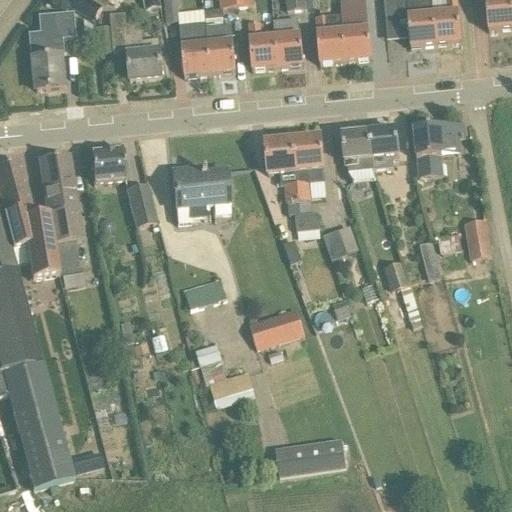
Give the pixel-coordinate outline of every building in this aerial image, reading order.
[(103,10),(84,0),(73,0),(68,10),(95,25),(103,10)] [(159,0),(142,0),(145,14),(161,11),(159,0)] [(178,26),(177,17),(180,17),(178,0),(164,0),(167,27),(178,26)] [(223,13),(238,12),(236,0),(219,0),(221,13),(223,13)] [(236,0),(238,12),(253,10),(252,0),(236,0)] [(307,15),(305,0),(286,0),(288,17),(307,15)] [(305,0),(307,15),(320,14),(318,0),(305,0)] [(434,19),(433,2),(417,3),(416,0),(384,0),(386,23),(408,21),(411,53),(437,51),(434,19)] [(511,6),(511,2),(498,3),(497,0),(486,0),(487,4),(486,4),(489,36),(511,33),(511,6)] [(459,16),(458,16),(457,1),(447,2),(448,17),(434,19),(437,51),(462,48),(459,16)] [(225,31),(223,13),(221,13),(204,14),(204,16),(205,27),(206,33),(211,80),(237,77),(234,46),(232,46),(231,30),(225,31)] [(142,46),(141,36),(140,27),(127,28),(126,17),(110,18),(111,31),(97,33),(99,59),(114,58),(114,60),(128,59),(131,87),(163,84),(159,44),(142,46)] [(342,19),(343,35),(342,35),(345,67),(372,65),(369,33),(367,33),(366,17),(355,18),(342,19)] [(343,35),(342,19),(317,22),(319,38),(317,38),(320,69),(345,67),(342,35),(343,35)] [(298,24),(287,25),(274,26),(275,42),(279,73),(304,71),(302,39),(300,40),(298,24)] [(206,33),(205,27),(181,29),(183,51),(182,51),(185,82),(211,80),(206,33)] [(275,42),(262,43),(260,27),(249,28),(251,44),(250,44),(253,75),(279,73),(275,42)] [(66,92),(62,60),(46,62),(45,46),(32,47),(34,68),(35,67),(38,95),(66,92)] [(461,144),(466,143),(464,128),(414,133),(417,163),(418,163),(421,183),(444,181),(442,161),(462,159),(461,144)] [(371,137),(375,178),(395,176),(394,168),(400,167),(397,134),(371,137)] [(371,137),(343,140),(346,173),(348,173),(349,179),(373,177),(374,178),(375,178),(371,137)] [(294,144),(298,177),(302,218),(311,217),(310,207),(311,207),(310,189),(326,187),(321,142),(294,144)] [(302,218),(298,177),(294,144),(266,147),(269,179),(280,178),(281,191),(286,191),(287,208),(288,208),(289,221),(295,220),(298,237),(322,235),(316,218),(311,218),(311,217),(302,218)] [(123,155),(91,158),(94,188),(126,184),(123,155)] [(68,160),(40,164),(49,220),(48,220),(59,281),(62,280),(64,294),(85,291),(83,277),(80,278),(76,247),(81,246),(68,160)] [(4,221),(13,254),(25,252),(31,285),(59,281),(48,220),(32,222),(19,167),(0,171),(0,197),(6,220),(4,221)] [(227,176),(205,178),(205,172),(202,173),(201,178),(192,179),(191,174),(173,176),(178,230),(191,228),(190,226),(206,224),(205,211),(230,209),(227,176)] [(147,190),(126,195),(136,234),(156,229),(147,190)] [(4,221),(0,221),(0,275),(17,270),(12,254),(13,254),(4,221)] [(486,225),(467,228),(473,265),(492,262),(486,225)] [(339,236),(323,242),(332,266),(348,261),(339,236)] [(433,248),(421,251),(430,286),(442,283),(433,248)] [(392,298),(401,295),(409,293),(402,269),(385,274),(392,298)] [(0,402),(8,400),(3,379),(42,368),(17,270),(0,275),(0,402)] [(226,304),(221,285),(184,296),(190,315),(200,312),(226,304)] [(363,292),(368,307),(380,303),(375,289),(363,292)] [(423,333),(409,293),(401,295),(414,336),(423,333)] [(347,306),(333,310),(338,325),(351,321),(347,306)] [(304,339),(297,316),(250,331),(257,354),(304,339)] [(129,327),(121,329),(123,339),(121,339),(123,349),(133,348),(129,327)] [(133,352),(135,361),(149,357),(146,348),(133,352)] [(196,356),(201,371),(222,365),(218,349),(196,356)] [(42,368),(3,379),(8,400),(34,495),(74,485),(42,368)] [(248,378),(210,389),(216,412),(254,400),(248,378)] [(95,419),(131,414),(128,390),(93,394),(95,419)] [(342,446),(275,455),(280,484),(347,473),(342,446)] [(77,479),(88,476),(84,461),(73,464),(77,479)]
